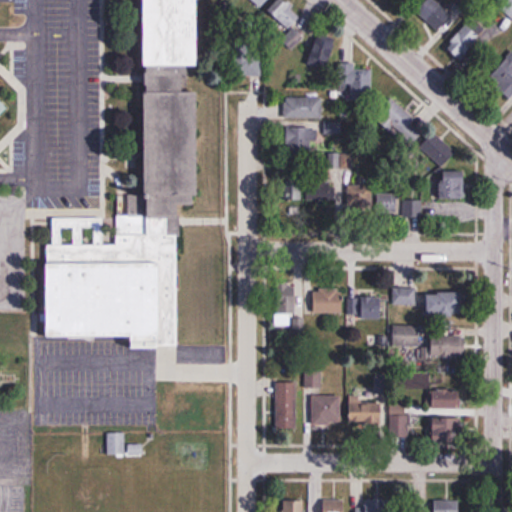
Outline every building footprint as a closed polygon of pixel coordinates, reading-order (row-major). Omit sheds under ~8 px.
[(251,0),(260,9),(268,0),(251,0)] [(292,51),(304,38),(292,27),(302,15),(284,0),(278,0),(269,11),(291,31),(282,41),(292,51)] [(432,31),(456,31),(457,1),(422,0),(421,23),(432,23),(432,31)] [(462,61),(482,37),(467,23),(446,47),(462,61)] [(339,36),(322,29),(308,66),(325,72),(339,36)] [(262,76),(262,50),(235,50),(235,76),(262,76)] [(511,53),(492,75),(511,93),(511,53)] [(350,85),(350,101),(372,101),(372,67),(339,67),(339,85),(350,85)] [(322,98),(284,98),(284,118),(322,118),(322,98)] [(415,118),(390,98),(374,118),(410,148),(422,133),(410,124),(415,118)] [(0,116),(9,108),(0,99),(0,116)] [(313,128),(287,128),(287,149),(313,149),(313,128)] [(421,147),(443,167),(456,153),(435,133),(421,147)] [(465,172),(437,172),(437,199),(465,199),(465,172)] [(306,203),(336,203),(336,185),(306,185),(306,203)] [(373,185),(347,185),(347,208),(373,208),(373,185)] [(398,194),(377,194),(377,214),(398,214),(398,194)] [(422,201),(404,201),(404,216),(422,216),(422,201)] [(49,247),(117,247),(117,216),(143,216),(143,231),(144,231),(144,218),(169,218),(169,234),(175,236),(172,345),(133,345),(134,333),(127,333),(49,333),(49,247)] [(416,305),(416,288),(393,288),(393,305),(416,305)] [(286,291),(286,314),(295,314),(295,291),(286,291)] [(344,313),(344,291),(314,291),(314,313),(344,313)] [(426,317),(465,317),(465,292),(426,292),(426,317)] [(350,319),(383,319),(383,298),(350,298),(350,319)] [(420,326),(394,326),(394,347),(420,347),(420,326)] [(432,358),(465,358),(465,336),(432,336),(432,358)] [(297,428),(297,382),(277,382),(277,428),(297,428)] [(433,408),(462,408),(462,387),(433,387),(433,408)] [(313,396),(313,425),(341,425),(341,396),(313,396)] [(350,424),(383,424),(383,401),(350,401),(350,424)] [(409,436),(409,414),(391,414),(391,436),(409,436)] [(463,442),(463,417),(434,417),(434,442),(463,442)] [(108,454),(125,454),(125,432),(108,432),(108,454)] [(305,511),(306,500),(286,500),(285,511),(305,511)] [(345,511),(345,500),(325,500),(325,511),(345,511)] [(365,509),(357,509),(356,511),(390,511),(391,500),(365,500),(365,509)] [(435,511),(460,511),(460,500),(435,500),(435,511)]
